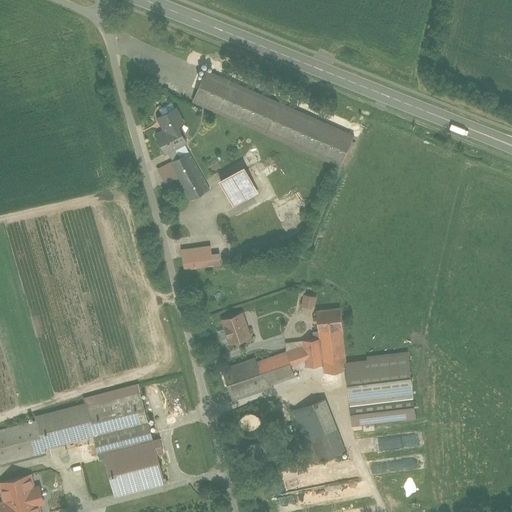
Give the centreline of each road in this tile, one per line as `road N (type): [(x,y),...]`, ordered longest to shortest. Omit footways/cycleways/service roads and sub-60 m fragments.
road 1 (residential): [(95,17),(112,41),(235,511)]
road 2 (primary): [(145,0),(511,144)]
